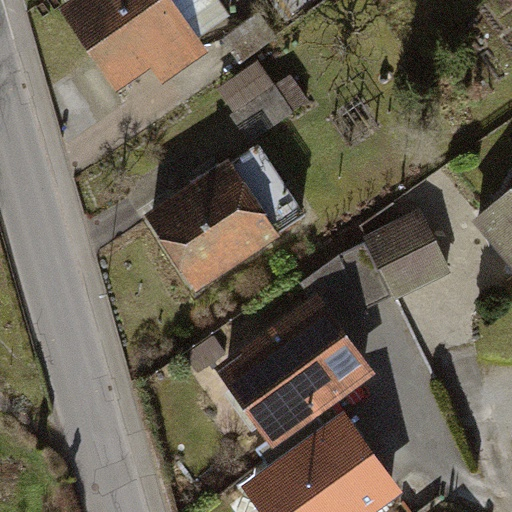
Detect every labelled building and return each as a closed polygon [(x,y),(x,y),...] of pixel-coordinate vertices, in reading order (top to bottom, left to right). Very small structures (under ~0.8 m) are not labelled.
[(177,0),(74,0),(60,9),(117,96),(157,71),(168,87),(215,56),(177,0)] [(268,68),(225,94),(256,145),(299,119),(268,68)] [(235,168),(153,219),(201,295),(283,243),(235,168)] [(511,198),(480,225),(511,263),(511,198)] [(425,217),(369,246),(399,304),(455,275),(425,217)] [(322,301),(222,374),(279,452),(379,379),(322,301)] [(352,419),(248,491),(262,511),(392,511),(409,501),(352,419)]
